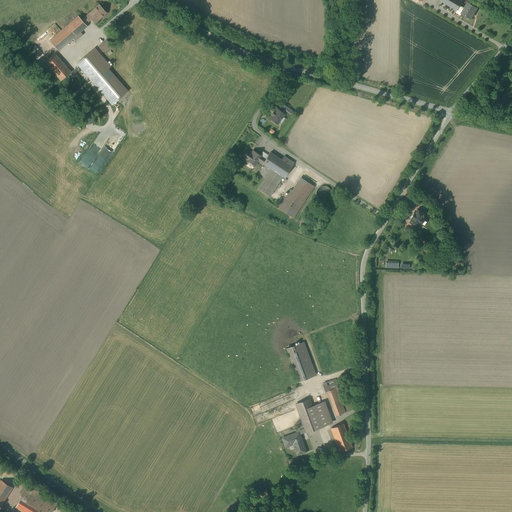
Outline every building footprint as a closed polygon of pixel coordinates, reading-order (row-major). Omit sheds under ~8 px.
[(457,10),(460,5),(462,2),(459,0),(440,0),(457,10)] [(460,5),(457,10),(470,19),(477,8),(468,3),(465,8),(460,5)] [(108,14),(100,5),(82,21),(86,26),(92,20),(96,24),(108,14)] [(82,21),(78,16),(61,31),(50,40),(59,51),(87,27),(86,26),(82,21)] [(32,46),(31,46),(29,46),(27,46),(26,47),(24,49),(24,52),(24,54),(26,56),(28,57),(30,57),(32,57),(34,55),(35,54),(35,52),(35,49),(34,48),(32,46)] [(118,100),(129,91),(109,69),(111,67),(95,47),(76,64),(112,105),(118,100)] [(70,73),(52,55),(41,66),(58,84),(70,73)] [(277,109),(275,112),(274,111),(272,114),(272,115),(270,118),(278,124),(284,114),(277,109)] [(252,153),(247,150),(243,157),(247,160),(255,166),(259,160),(263,163),(266,159),(261,156),(262,156),(253,150),(252,153)] [(282,160),(270,152),(266,159),(263,163),(266,165),(283,177),(285,178),(294,163),(284,156),(282,160)] [(283,177),(266,165),(260,174),(265,177),(258,188),(270,196),(283,177)] [(301,178),(293,191),(291,189),(279,208),(293,218),(314,187),(301,178)] [(425,214),(417,210),(415,213),(414,213),(411,218),(412,218),(409,222),(417,227),(419,223),(421,224),(422,223),(423,222),(424,220),(424,219),(422,218),(425,214)] [(304,342),(287,348),(299,381),(316,375),(304,342)] [(336,388),(328,391),(330,396),(338,393),(336,388)] [(338,393),(330,396),(337,415),(345,412),(338,393)] [(312,407),(309,399),(296,404),(304,426),(304,425),(306,432),(329,424),(322,403),(312,407)] [(343,424),(331,428),(339,452),(352,447),(343,424)] [(296,433),(282,438),(286,447),(293,444),(297,455),(306,452),(300,434),(306,432),(304,425),(304,426),(295,429),(296,433)] [(0,508),(13,487),(1,480),(1,481),(0,482),(0,508)] [(51,511),(57,503),(27,485),(21,495),(23,496),(25,492),(51,508),(48,511),(51,511)] [(51,508),(25,492),(23,496),(48,511),(51,508)] [(48,511),(23,496),(16,507),(23,511),(48,511)]
